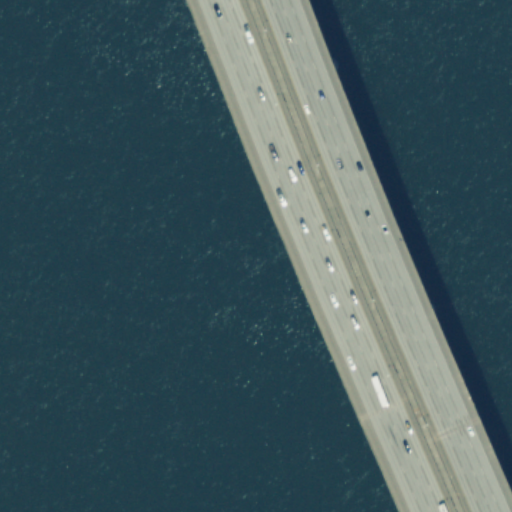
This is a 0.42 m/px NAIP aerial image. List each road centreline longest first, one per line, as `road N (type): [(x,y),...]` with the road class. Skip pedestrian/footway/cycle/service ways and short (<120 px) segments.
road 1 (motorway): [(479,511),(269,0)]
road 2 (motorway): [(229,0),(438,511)]
